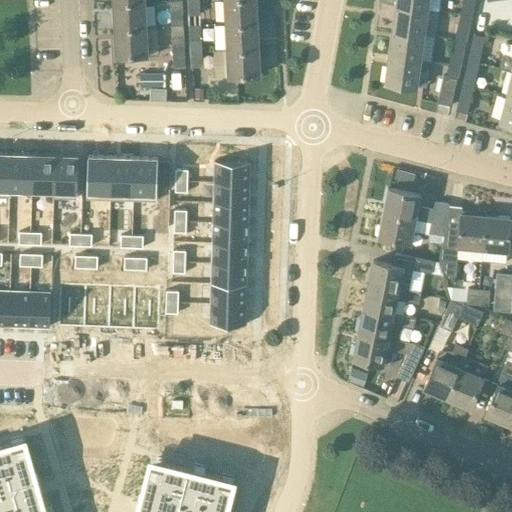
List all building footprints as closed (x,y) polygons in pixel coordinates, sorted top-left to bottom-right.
[(188,15),(200,15),(199,0),(197,0),(188,1),(188,15)] [(223,0),(225,22),(256,20),(254,0),(223,0)] [(395,0),(395,4),(426,8),(427,0),(395,0)] [(468,0),(462,0),(460,13),(472,16),(475,2),(468,0)] [(113,28),(145,27),(144,1),(111,2),(113,28)] [(395,4),(391,29),(422,34),(426,8),(395,4)] [(172,25),(183,25),(183,10),(171,10),(172,25)] [(226,48),(257,46),(256,20),(225,22),(226,48)] [(190,39),(201,38),(201,23),(189,24),(190,39)] [(457,24),(454,39),(466,41),(469,27),(457,24)] [(145,27),(113,28),(114,54),(146,53),(145,27)] [(391,29),(388,54),(419,59),(422,34),(391,29)] [(184,37),(172,37),(173,52),(185,52),(184,37)] [(471,44),(468,58),(479,61),(483,47),(471,44)] [(257,46),(226,48),(227,74),(258,72),(257,46)] [(190,50),(191,66),(203,65),(202,49),(190,50)] [(452,49),(448,63),(460,66),(463,51),(452,49)] [(511,70),(511,69),(511,54),(503,53),(500,67),(511,70)] [(415,86),(417,70),(427,71),(428,60),(419,59),(388,54),(384,82),(415,86)] [(451,104),(460,66),(448,63),(446,74),(443,74),(437,101),(451,104)] [(473,87),(477,72),(465,69),(462,84),(473,87)] [(163,98),(164,71),(140,70),(139,86),(149,86),(149,97),(163,98)] [(471,97),(459,95),(456,109),(467,112),(471,97)] [(511,96),(505,95),(498,121),(511,124),(511,96)] [(0,189),(10,189),(11,152),(0,151),(0,189)] [(33,153),(11,152),(10,189),(32,190),(33,153)] [(32,190),(54,191),(55,153),(33,153),(32,190)] [(78,154),(55,153),(54,191),(77,191),(78,154)] [(87,192),(110,192),(111,155),(88,154),(87,192)] [(111,155),(110,192),(133,193),(134,156),(111,155)] [(158,156),(134,156),(133,193),(157,194),(158,156)] [(215,160),(214,181),(249,182),(250,161),(215,160)] [(176,168),(175,180),(187,180),(188,169),(176,168)] [(175,180),(175,191),(187,191),(187,180),(175,180)] [(214,201),(249,202),(249,182),(214,181),(214,201)] [(387,187),(382,212),(445,225),(448,213),(449,202),(434,200),(433,207),(417,204),(419,193),(387,187)] [(249,202),(214,201),(213,221),(248,222),(249,202)] [(174,209),(174,220),(186,221),(186,209),(174,209)] [(442,242),(445,225),(382,212),(377,237),(409,243),(412,229),(430,233),(429,239),(442,242)] [(448,213),(445,225),(442,242),(438,261),(442,275),(455,276),(457,254),(482,256),(485,215),(460,213),(458,229),(446,228),(448,213)] [(485,215),(482,256),(506,258),(509,217),(485,215)] [(174,220),(174,231),(186,232),(186,221),(174,220)] [(213,221),(212,242),(248,243),(248,222),(213,221)] [(19,231),(19,243),(30,243),(30,231),(19,231)] [(30,231),(30,243),(41,244),(42,232),(30,231)] [(70,233),(69,245),(80,245),(81,233),(70,233)] [(81,233),(80,245),(92,245),(92,233),(81,233)] [(121,234),(120,246),(132,247),(132,235),(121,234)] [(132,235),(132,247),(143,247),(143,235),(132,235)] [(247,263),(248,243),(212,242),(212,262),(247,263)] [(173,249),(173,261),(185,261),(185,250),(173,249)] [(20,253),(20,264),(31,265),(31,253),(20,253)] [(31,253),(31,265),(42,265),(43,253),(31,253)] [(372,261),(368,282),(408,289),(412,269),(430,272),(432,261),(395,253),(392,265),(372,261)] [(75,255),(75,266),(86,267),(87,255),(75,255)] [(87,255),(86,267),(97,267),(98,255),(87,255)] [(125,256),(124,268),(135,269),(136,257),(125,256)] [(136,257),(135,269),(147,269),(147,257),(136,257)] [(173,261),(172,272),(184,272),(185,261),(173,261)] [(212,262),(211,282),(246,283),(247,263),(212,262)] [(511,301),(511,273),(497,272),(493,309),(511,311),(511,301)] [(246,303),(246,283),(211,282),(211,302),(246,303)] [(368,282),(363,306),(392,312),(395,297),(417,302),(419,292),(408,289),(368,282)] [(64,286),(63,327),(86,328),(87,287),(64,286)] [(489,288),(468,286),(466,302),(488,304),(489,288)] [(87,287),(86,328),(108,329),(110,287),(87,287)] [(110,287),(108,329),(131,329),(133,288),(110,287)] [(133,288),(131,329),(154,330),(156,289),(133,288)] [(0,324),(9,325),(10,290),(0,289),(0,324)] [(30,290),(10,290),(9,325),(29,326),(30,290)] [(51,291),(30,290),(29,326),(50,326),(51,291)] [(166,290),(166,301),(178,301),(178,290),(166,290)] [(458,316),(478,324),(483,310),(463,301),(462,303),(451,298),(439,325),(452,330),(458,316)] [(166,301),(166,312),(178,312),(178,301),(166,301)] [(245,325),(246,303),(211,302),(210,324),(245,325)] [(363,306),(358,332),(387,338),(390,323),(412,327),(414,316),(392,312),(363,306)] [(498,333),(508,337),(511,327),(511,322),(504,319),(498,333)] [(358,332),(353,358),(390,365),(394,350),(407,352),(396,376),(407,381),(423,345),(387,338),(358,332)] [(446,398),(464,354),(467,348),(457,343),(453,350),(439,350),(423,388),(446,398)] [(464,354),(446,398),(468,407),(487,364),(464,354)] [(350,362),(347,380),(365,382),(368,365),(350,362)] [(507,424),(511,412),(511,377),(501,372),(483,414),(507,424)] [(0,511),(46,511),(26,441),(13,445),(12,441),(0,444),(0,511)] [(162,465),(149,462),(136,511),(225,511),(233,483),(220,480),(221,476),(163,461),(162,465)]
